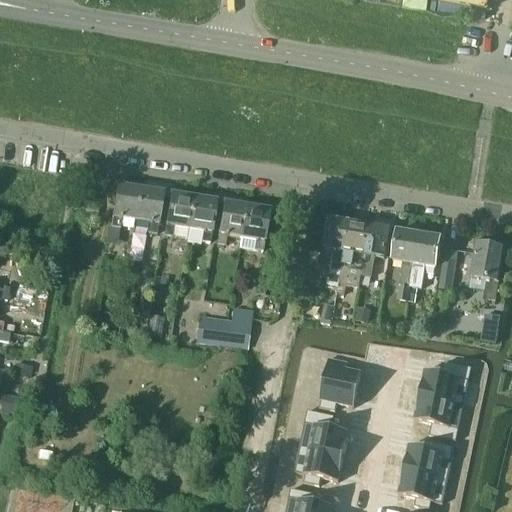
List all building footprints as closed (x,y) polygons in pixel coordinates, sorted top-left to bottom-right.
[(441,0),(440,11),(462,15),(465,0),(441,0)] [(140,189),(128,187),(127,190),(117,188),(110,230),(118,231),(120,221),(135,223),(140,189)] [(152,191),(140,189),(135,223),(149,225),(147,236),(156,237),(162,195),(152,193),(152,191)] [(187,232),(193,198),(180,196),(180,198),(169,196),(163,238),(185,242),(187,232)] [(185,242),(185,243),(199,246),(200,244),(209,245),(215,204),(205,202),(205,200),(193,198),(185,242)] [(95,217),(97,205),(87,204),(85,215),(95,217)] [(245,206),(233,204),(233,207),(222,205),(216,247),(224,248),(226,238),(240,240),(245,206)] [(261,254),(268,212),(257,211),(258,208),(245,206),(240,240),(239,251),(261,254)] [(340,275),(348,224),(339,223),(340,221),(330,220),(329,221),(328,221),(323,251),(333,252),(330,273),(340,275)] [(369,228),(348,224),(340,275),(338,287),(358,290),(360,278),(369,228)] [(377,227),(377,229),(369,228),(360,278),(370,280),(374,259),(384,260),(388,231),(387,231),(387,229),(377,227)] [(408,235),(407,232),(401,231),(399,234),(396,233),(392,263),(403,265),(399,288),(410,290),(418,237),(408,235)] [(130,260),(142,261),(145,236),(133,235),(130,260)] [(435,270),(440,240),(438,240),(436,237),(430,236),(428,238),(418,237),(410,290),(417,291),(421,291),(425,268),(435,270)] [(495,304),(504,251),(490,248),(490,246),(480,244),(480,246),(476,246),(470,280),(469,292),(484,294),(483,302),(495,304)] [(0,277),(9,279),(12,263),(3,261),(0,275),(0,277)] [(451,292),(454,269),(455,264),(443,262),(438,290),(451,292)] [(338,289),(338,287),(340,275),(330,273),(327,287),(338,289)] [(399,288),(396,302),(408,304),(410,290),(399,288)] [(0,302),(6,303),(8,291),(2,290),(2,294),(0,293),(0,302)] [(415,305),(417,291),(410,290),(408,304),(415,305)] [(322,320),(332,321),(334,309),(324,308),(322,320)] [(248,339),(250,323),(251,314),(232,312),(230,324),(228,324),(226,336),(248,339)] [(228,324),(200,320),(197,345),(224,349),(228,324)] [(135,326),(119,324),(118,333),(134,335),(135,326)] [(0,334),(0,344),(7,346),(9,336),(0,335),(0,334)] [(246,351),(248,339),(226,336),(224,349),(246,351)] [(25,339),(24,346),(36,348),(37,341),(25,339)] [(222,354),(218,379),(233,381),(238,353),(224,350),(223,354),(222,354)] [(327,362),(319,403),(320,403),(324,404),(322,412),(334,414),(336,407),(353,410),(361,376),(345,372),(346,366),(327,362)] [(424,373),(419,397),(463,406),(468,382),(465,382),(467,370),(444,365),(441,377),(424,373)] [(0,396),(0,416),(8,418),(8,414),(21,417),(24,401),(0,396)] [(419,397),(413,423),(431,427),(428,438),(452,443),(454,432),(458,432),(463,406),(419,397)] [(304,425),(299,450),(343,459),(348,435),(331,431),(333,419),(310,414),(307,426),(304,425)] [(408,447),(403,471),(447,480),(454,449),(427,443),(426,451),(408,447)] [(299,450),(293,475),(305,478),(308,478),(306,486),(318,489),(320,481),(337,485),(343,459),(299,450)] [(403,471),(398,497),(415,501),(413,509),(425,511),(427,504),(430,504),(442,507),(447,480),(403,471)] [(61,511),(62,495),(16,492),(15,511),(61,511)] [(288,500),(285,511),(331,511),(332,509),(315,505),(317,497),(293,492),(292,500),(288,500)]
